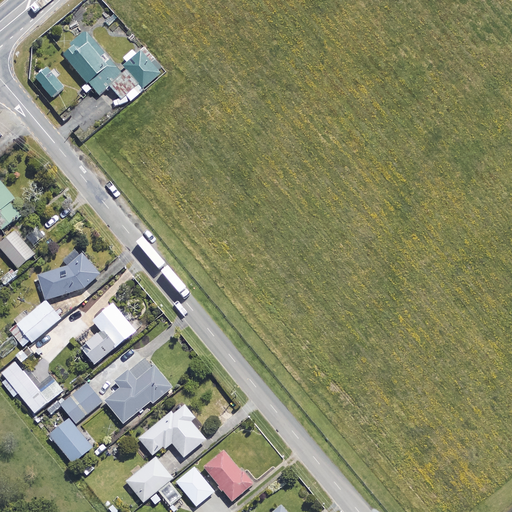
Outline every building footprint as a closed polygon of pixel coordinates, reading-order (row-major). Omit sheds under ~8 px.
[(133,50),(115,65),(88,33),(62,55),(88,85),(83,90),(87,95),(94,89),(100,96),(104,91),(108,96),(113,92),(122,103),(126,99),(130,104),(165,73),(144,49),(137,55),(133,50)] [(65,89),(45,65),(33,75),(53,99),(65,89)] [(1,179),(0,179),(0,230),(2,233),(23,217),(14,205),(19,202),(1,179)] [(37,254),(17,231),(0,245),(0,247),(20,270),(37,254)] [(39,277),(48,303),(84,291),(100,277),(83,257),(72,266),(39,277)] [(142,329),(120,302),(94,322),(102,333),(82,349),(95,366),(142,329)] [(62,320),(47,303),(11,332),(26,350),(62,320)] [(31,361),(23,351),(15,358),(23,368),(31,361)] [(173,390),(149,358),(116,384),(121,391),(106,403),(124,425),(154,402),(155,404),(173,390)] [(42,395),(17,363),(2,374),(7,381),(3,384),(14,397),(19,393),(35,415),(64,393),(57,384),(42,395)] [(52,418),(63,408),(77,424),(103,404),(83,379),(45,410),(52,418)] [(141,440),(154,457),(164,449),(167,452),(175,446),(184,459),(206,442),(192,422),(196,419),(185,406),(141,440)] [(93,449),(70,421),(51,436),(74,465),(93,449)] [(253,486),(225,453),(205,469),(234,502),(253,486)] [(145,503),(149,499),(155,507),(163,501),(157,493),(173,480),(156,459),(128,483),(145,503)] [(215,493),(195,468),(177,483),(197,508),(215,493)] [(290,511),(284,503),(272,511),(290,511)]
